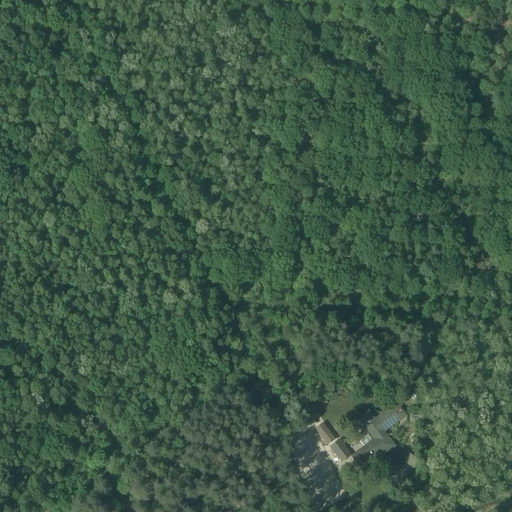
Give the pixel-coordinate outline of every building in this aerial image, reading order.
[(394,446),(388,438),(382,431),(404,415),(396,405),(376,420),(368,410),(358,418),(359,417),(372,435),(375,438),(371,441),(368,438),(366,437),(362,440),(361,443),(364,446),(365,448),(353,457),(359,465),(370,456),(374,461),(394,446)] [(315,423),(312,416),(295,425),(299,432),(315,423)] [(314,429),(327,445),(335,439),(323,423),(314,429)] [(345,447),(339,440),(329,448),(342,466),(348,462),(345,458),(360,447),(354,440),(345,447)] [(402,462),(413,468),(418,459),(407,453),(402,462)]
